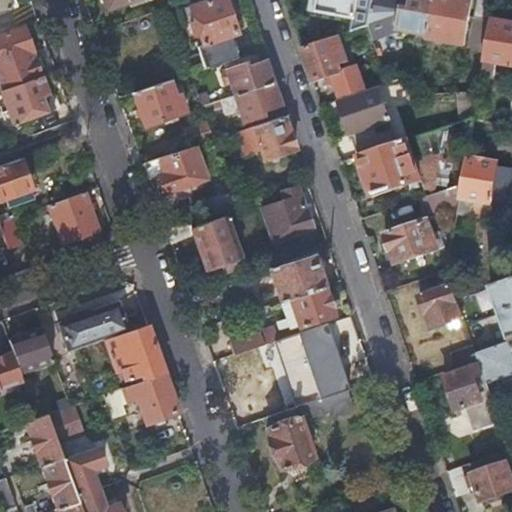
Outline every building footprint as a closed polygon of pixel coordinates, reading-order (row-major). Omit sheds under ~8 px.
[(7,0),(0,0),(0,11),(10,7),(7,0)] [(197,47),(204,68),(236,57),(229,37),(237,34),(229,12),(233,10),(234,7),(231,0),(206,0),(189,6),(194,21),(189,23),(193,35),(198,33),(202,46),(197,47)] [(372,0),(317,0),(315,11),(354,18),(352,30),(368,25),(372,0)] [(426,34),(432,0),(372,0),(368,25),(372,38),(397,28),(426,34)] [(469,0),(432,0),(426,34),(426,37),(462,44),(469,0)] [(490,19),(493,0),(476,0),(469,48),(485,51),(490,19)] [(511,23),(490,19),(485,51),(480,75),(492,77),(495,63),(511,65),(511,23)] [(0,88),(0,89),(40,74),(23,24),(0,32),(0,88)] [(334,82),(340,98),(365,89),(357,66),(349,69),(338,35),(334,37),(302,48),(313,80),(324,77),(332,74),(334,82)] [(272,82),(265,60),(246,66),(244,63),(225,70),(233,91),(227,93),(228,96),(272,82)] [(40,74),(0,89),(13,123),(54,108),(49,93),(48,94),(40,74)] [(332,74),(324,77),(327,85),(334,82),(332,74)] [(180,114),(168,80),(133,92),(145,125),(180,114)] [(228,96),(211,102),(216,116),(239,109),(242,120),(261,114),(260,110),(279,104),(272,82),(228,96)] [(358,155),(396,142),(378,90),(340,103),(358,155)] [(459,121),(474,115),(478,91),(456,92),(457,98),(459,121)] [(283,115),(235,131),(243,153),(259,148),(263,159),(294,148),(283,115)] [(421,179),(427,196),(461,184),(466,156),(472,120),(473,119),(474,115),(459,121),(396,142),(358,155),(357,155),(372,196),(421,179)] [(213,139),(207,122),(183,130),(189,147),(192,145),(213,139)] [(189,147),(143,162),(148,178),(157,174),(163,192),(204,179),(192,145),(189,147)] [(501,204),(511,205),(511,167),(496,165),(496,161),(466,156),(461,184),(458,201),(456,212),(468,214),(471,199),(489,202),(490,199),(501,201),(501,204)] [(19,157),(0,164),(0,199),(5,198),(30,189),(19,157)] [(254,182),(230,191),(235,204),(255,198),(259,196),(254,182)] [(295,183),(279,189),(283,199),(261,206),(273,240),(310,227),(295,183)] [(427,196),(419,198),(424,213),(458,201),(461,184),(427,196)] [(34,198),(30,189),(5,198),(8,207),(34,198)] [(82,191),(48,204),(61,241),(95,229),(82,191)] [(214,212),(235,204),(230,191),(209,199),(214,212)] [(189,220),(166,228),(171,242),(192,235),(197,250),(199,250),(207,270),(241,258),(226,216),(191,227),(189,220)] [(0,230),(1,233),(6,247),(21,242),(11,217),(0,220),(0,230)] [(437,249),(432,233),(427,221),(386,236),(396,263),(437,249)] [(439,230),(432,233),(437,249),(445,246),(439,230)] [(312,253),(278,264),(268,268),(280,302),(289,299),(298,326),(333,314),(312,253)] [(511,264),(510,279),(490,286),(511,342),(511,341),(511,264)] [(432,328),(463,317),(451,285),(420,296),(432,328)] [(289,299),(280,302),(289,329),(298,326),(289,299)] [(67,350),(74,348),(103,338),(127,329),(117,301),(87,311),(57,322),(58,327),(67,350)] [(344,346),(335,319),(284,336),(301,387),(319,381),(324,396),(343,389),(372,379),(367,364),(344,372),(336,348),(344,346)] [(132,383),(163,372),(146,322),(127,329),(103,338),(115,372),(120,370),(124,380),(130,378),(132,383)] [(259,330),(264,343),(278,338),(274,325),(259,330)] [(10,350),(18,371),(51,359),(39,326),(6,338),(10,350)] [(229,341),(233,353),(264,343),(259,330),(229,341)] [(511,341),(511,342),(477,354),(478,359),(480,364),(484,375),(487,384),(511,375),(511,341)] [(478,359),(477,354),(473,344),(450,352),(455,367),(478,359)] [(0,388),(22,381),(18,371),(10,350),(0,353),(0,388)] [(484,375),(480,364),(444,377),(455,410),(456,410),(465,407),(467,414),(474,432),(501,422),(487,384),(484,375)] [(144,422),(177,410),(163,372),(132,383),(120,387),(126,403),(136,400),(144,422)] [(343,389),(324,396),(289,408),(261,418),(279,467),(284,465),(308,457),(312,455),(304,433),(311,430),(306,414),(324,408),(328,417),(350,409),(343,389)] [(62,406),(44,412),(49,428),(68,421),(63,407),(62,406)] [(465,407),(456,410),(458,417),(467,414),(465,407)] [(44,412),(22,420),(39,466),(60,459),(49,428),(44,412)] [(97,446),(60,459),(74,495),(98,487),(92,468),(103,463),(97,446)] [(511,481),(505,462),(511,459),(511,451),(511,449),(468,464),(481,502),(511,490),(511,481)] [(309,462),(308,457),(284,465),(286,470),(296,479),(308,475),(309,462)] [(60,459),(39,466),(54,507),(76,500),(74,495),(60,459)] [(446,472),(453,494),(469,488),(461,467),(446,472)] [(4,478),(0,478),(0,507),(10,505),(4,478)] [(98,487),(74,495),(76,500),(80,511),(120,511),(116,502),(105,506),(98,487)] [(54,507),(55,511),(80,511),(76,500),(54,507)]
